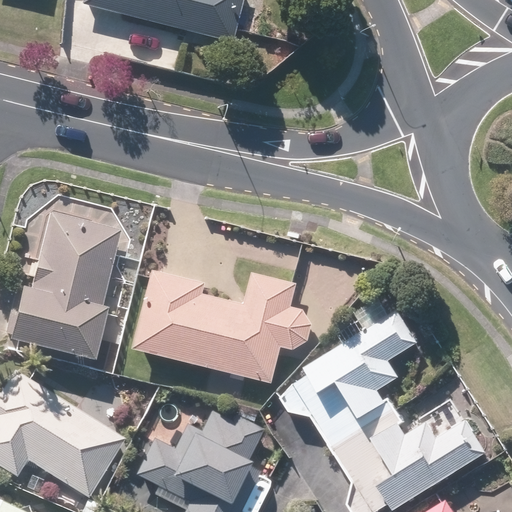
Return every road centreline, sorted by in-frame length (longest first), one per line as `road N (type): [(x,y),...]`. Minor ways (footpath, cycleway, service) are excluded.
road 1 (secondary): [(457,225),(211,160)]
road 2 (secondary): [(211,160),(445,125)]
road 3 (secondary): [(0,108),(211,160)]
road 4 (secondary): [(448,118),(417,78),(380,0)]
